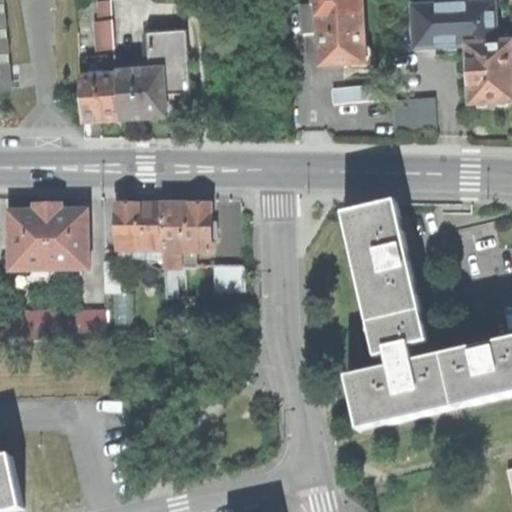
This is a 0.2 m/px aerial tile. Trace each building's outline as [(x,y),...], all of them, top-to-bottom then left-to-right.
[(0,0),(0,89),(8,89),(0,0)] [(312,0),(313,8),(326,8),(325,0),(312,0)] [(325,0),(326,8),(327,19),(364,17),(362,0),(325,0)] [(468,46),(497,44),(495,4),(455,6),(457,46),(468,46)] [(457,46),(455,6),(414,8),(417,49),(457,46)] [(327,19),(326,8),(313,8),(302,9),(304,36),(319,35),(321,68),(342,67),(367,65),(364,17),(327,19)] [(102,47),(115,46),(114,21),(101,22),(102,47)] [(117,73),(118,76),(120,120),(143,119),(167,118),(166,96),(191,95),(188,31),(147,34),(149,71),(117,73)] [(468,46),(471,106),(491,104),(511,103),(511,43),(497,44),(468,46)] [(102,66),(102,77),(118,76),(117,73),(117,65),(102,66)] [(120,120),(118,76),(102,77),(81,78),(83,123),(120,120)] [(334,90),(336,106),(379,101),(378,85),(334,90)] [(394,103),(396,132),(437,129),(435,100),(394,103)] [(346,216),(371,325),(424,313),(414,270),(409,248),(399,204),(346,216)] [(120,207),(120,250),(166,250),(164,206),(141,207),(120,207)] [(198,253),(213,253),(213,206),(187,206),(164,206),(166,250),(166,253),(198,253)] [(51,271),(50,209),(36,209),(36,215),(23,216),(11,216),(12,272),(51,271)] [(75,215),(64,215),(64,209),(50,209),(51,271),(91,270),(90,215),(75,215)] [(419,246),(409,248),(414,270),(424,267),(419,246)] [(166,253),(166,250),(120,250),(120,261),(167,260),(166,253)] [(198,253),(166,253),(167,260),(167,270),(198,269),(198,253)] [(107,263),(107,293),(122,292),(122,263),(107,263)] [(217,267),(217,293),(247,293),(247,267),(217,267)] [(167,272),(169,300),(182,299),(180,271),(167,272)] [(0,313),(0,342),(17,342),(16,313),(0,313)] [(53,314),(53,342),(108,341),(108,313),(53,314)] [(350,378),(362,431),(457,409),(445,357),(416,364),(412,347),(431,342),(424,313),(371,325),(379,358),(390,355),(393,368),(350,378)] [(472,340),(474,350),(495,345),(493,335),(472,340)] [(511,396),(511,341),(495,345),(474,350),(445,357),(457,409),(511,396)] [(0,511),(14,511),(25,510),(13,458),(0,460),(0,511)]
